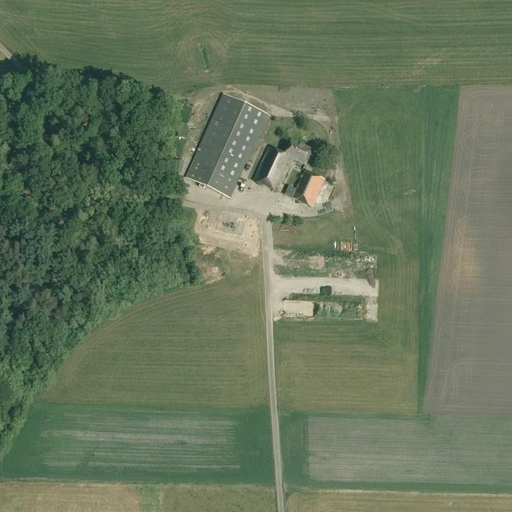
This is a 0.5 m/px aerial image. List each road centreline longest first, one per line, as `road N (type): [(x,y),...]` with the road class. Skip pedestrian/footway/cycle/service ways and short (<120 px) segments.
road 1 (unclassified): [(285,511),(274,310)]
road 2 (unknown): [(0,51),(41,101),(48,185)]
